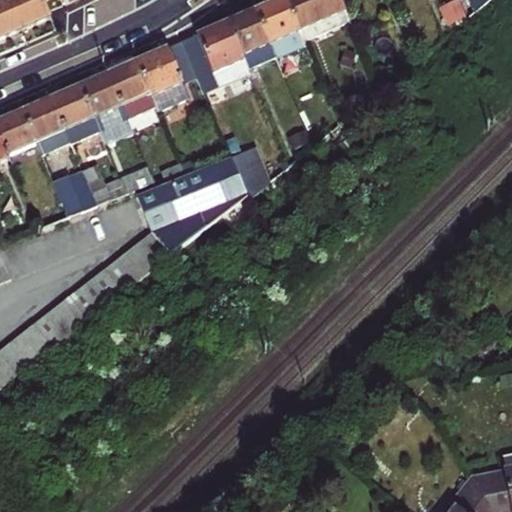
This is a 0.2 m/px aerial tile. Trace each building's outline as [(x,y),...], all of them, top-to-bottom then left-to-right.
[(7,0),(0,0),(0,38),(6,35),(20,29),(7,0)] [(48,17),(46,12),(41,0),(40,0),(7,0),(20,29),(34,23),(48,17)] [(303,47),(301,42),(283,0),(279,0),(270,4),(255,11),(276,58),(303,47)] [(283,0),(301,42),(348,23),(338,0),(283,0)] [(466,0),(473,14),(489,0),(466,0)] [(468,18),(460,2),(441,10),(448,27),(468,18)] [(276,58),(255,11),(243,16),(227,23),(248,71),(276,58)] [(248,71),(227,23),(206,32),(181,42),(200,86),(203,95),(249,74),(248,71)] [(200,86),(181,42),(180,42),(158,51),(136,61),(155,105),(186,92),(200,86)] [(353,71),(358,56),(346,53),(342,67),(353,71)] [(155,105),(136,61),(121,68),(105,74),(125,119),(155,105)] [(125,119),(105,74),(93,80),(77,87),(97,131),(125,119)] [(97,131),(77,87),(64,93),(49,99),(67,140),(68,144),(97,131)] [(186,92),(155,105),(160,117),(191,103),(186,92)] [(67,140),(49,99),(35,105),(21,111),(35,143),(39,152),(67,140)] [(0,120),(0,140),(7,155),(35,143),(21,111),(6,118),(0,120)] [(310,144),(305,133),(289,139),(294,150),(310,144)] [(0,165),(9,161),(7,155),(0,140),(0,165)] [(259,151),(233,162),(250,200),(272,182),(259,151)] [(174,258),(250,200),(233,162),(231,158),(139,196),(156,235),(174,258)] [(118,182),(116,175),(103,181),(96,164),(80,171),(96,207),(124,195),(118,182)] [(52,184),(67,219),(96,207),(80,171),(52,184)] [(118,182),(124,195),(141,188),(135,175),(118,182)] [(163,267),(174,258),(156,235),(144,243),(163,267)] [(152,276),(163,267),(144,243),(133,252),(152,276)] [(152,276),(133,252),(121,261),(140,285),(152,276)] [(0,284),(11,280),(0,254),(0,284)] [(140,285),(121,261),(110,270),(128,294),(140,285)] [(128,294),(110,270),(99,279),(117,302),(128,294)] [(105,312),(117,302),(99,279),(87,288),(105,312)] [(93,321),(105,312),(87,288),(75,298),(93,321)] [(93,321),(75,298),(63,307),(81,330),(93,321)] [(81,330),(63,307),(52,315),(70,339),(81,330)] [(59,348),(70,339),(52,315),(41,324),(59,348)] [(46,357),(59,348),(41,324),(29,334),(46,357)] [(34,366),(46,357),(29,334),(17,343),(34,366)] [(34,366),(17,343),(6,351),(24,375),(34,366)] [(0,368),(12,384),(24,375),(6,351),(0,355),(0,368)] [(0,392),(12,384),(0,368),(0,392)] [(511,511),(511,455),(504,457),(508,472),(472,479),(469,482),(485,511),(511,511)] [(485,511),(469,482),(447,504),(449,507),(444,511),(485,511)]
